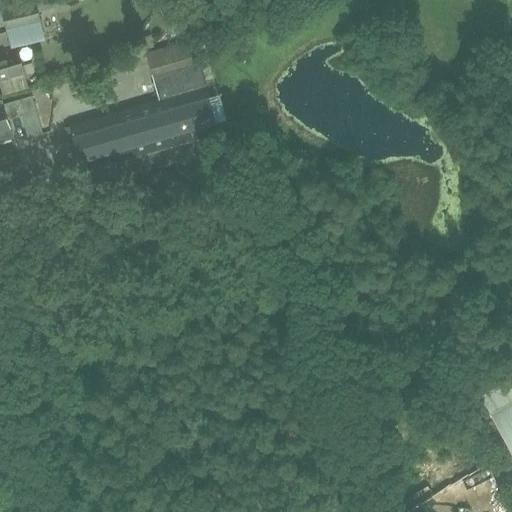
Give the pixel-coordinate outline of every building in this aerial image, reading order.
[(63,6),(61,0),(25,0),(1,6),(7,32),(42,24),(39,12),(63,6)] [(88,186),(219,148),(215,133),(220,131),(193,39),(145,53),(159,99),(70,125),(88,186)] [(0,61),(0,78),(23,71),(19,56),(0,61)] [(41,133),(31,97),(3,105),(2,101),(0,101),(0,141),(13,137),(8,119),(22,115),(29,137),(41,133)] [(511,450),(511,402),(491,415),(511,450)]
